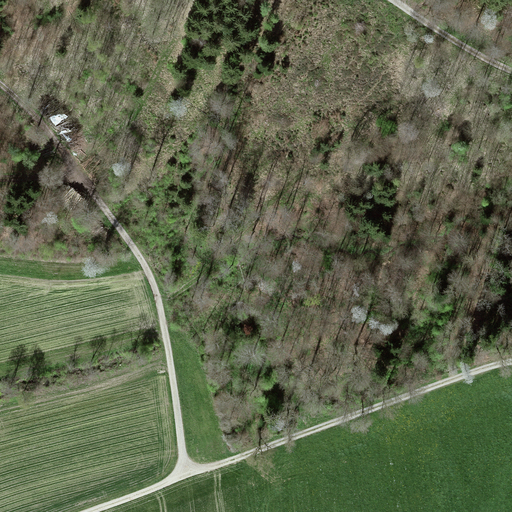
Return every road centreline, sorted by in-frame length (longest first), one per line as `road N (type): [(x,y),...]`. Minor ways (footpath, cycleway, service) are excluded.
road 1 (track): [(185,474),(170,357),(142,262),(66,151),(0,163)]
road 2 (track): [(185,474),(511,361)]
road 3 (track): [(399,0),(511,59)]
